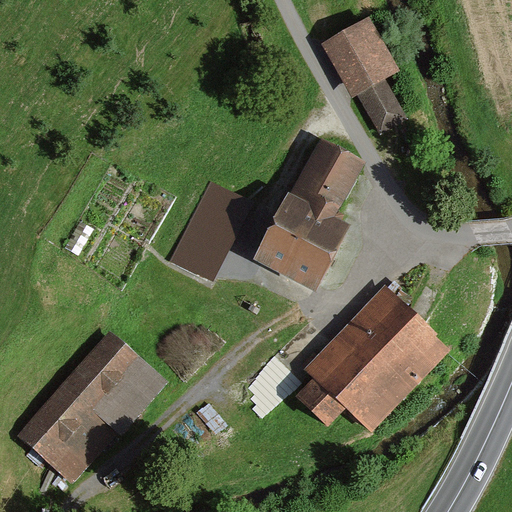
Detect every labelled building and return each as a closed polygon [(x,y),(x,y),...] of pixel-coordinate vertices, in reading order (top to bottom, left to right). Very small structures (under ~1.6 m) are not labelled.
[(375,27),(338,49),(390,135),(411,122),(389,86),(405,77),(375,27)] [(370,172),(325,150),(268,264),(329,294),(357,238),(341,230),(370,172)] [(253,203),(211,182),(170,262),(212,283),(253,203)] [(447,349),(387,290),(312,364),(319,371),(300,391),(330,421),(348,403),(371,425),(447,349)] [(169,388),(118,339),(25,436),(76,484),(169,388)]
